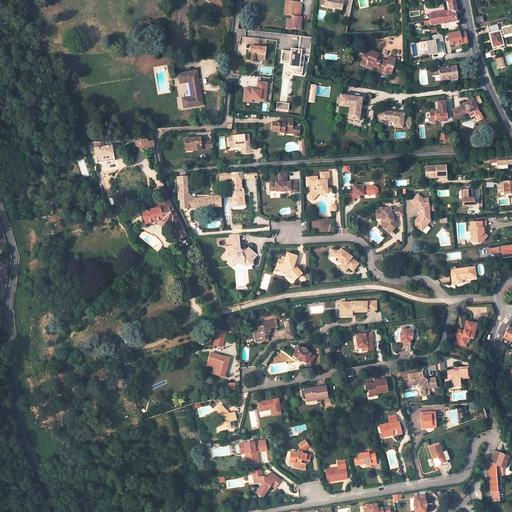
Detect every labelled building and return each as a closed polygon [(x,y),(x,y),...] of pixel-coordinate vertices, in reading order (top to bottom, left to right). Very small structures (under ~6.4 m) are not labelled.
[(344,1),(338,0),(326,0),(324,7),(341,11),(344,1)] [(432,25),(457,21),(456,15),(458,14),(455,0),(446,0),(447,2),(446,2),(449,12),(430,15),(432,25)] [(299,17),(301,5),(294,5),(294,3),(286,2),(285,11),(286,11),(285,16),(291,16),(291,20),(289,20),(287,29),(299,31),(300,21),(297,21),(297,17),(299,17)] [(500,31),(489,33),(493,48),(503,45),(501,37),(511,34),(511,25),(501,28),(502,33),(501,34),(500,31)] [(451,45),(460,43),(460,44),(467,43),(465,31),(460,32),(449,35),(451,45)] [(442,42),(441,34),(431,36),(432,41),(418,43),(419,51),(427,50),(428,55),(437,54),(435,42),(442,42)] [(282,52),(280,61),(296,63),(295,73),(302,74),(303,64),(300,63),(303,63),(304,56),(301,56),(301,55),(309,56),(311,38),(302,37),(299,55),(282,52)] [(299,55),(302,37),(299,37),(298,50),(290,49),(290,51),(282,51),(282,52),(299,55)] [(251,46),(250,60),(264,61),(266,47),(262,47),(262,40),(255,39),(254,46),(251,46)] [(378,54),(370,51),(369,54),(360,50),(357,56),(362,58),(361,62),(365,64),(364,65),(372,68),(373,66),(378,67),(377,69),(392,73),(396,58),(389,56),(388,61),(376,58),(378,54)] [(496,59),(498,67),(504,65),(502,58),(496,59)] [(296,63),(280,61),(280,63),(288,64),(288,67),(293,68),(293,75),(302,76),(302,74),(295,73),(296,63)] [(449,68),(439,69),(441,81),(457,79),(455,67),(449,68)] [(201,104),(195,71),(177,74),(179,83),(188,82),(191,97),(182,99),(183,108),(201,104)] [(251,99),(259,100),(265,100),(266,83),(257,82),(256,89),(256,91),(251,90),(251,89),(245,88),(243,98),(251,99)] [(362,98),(340,95),(338,106),(349,107),(347,119),(358,121),(360,110),(361,105),(362,98)] [(459,105),(459,106),(452,109),(453,120),(461,116),(460,115),(468,112),(470,111),(475,115),(479,113),(475,104),(480,102),(478,96),(459,105)] [(432,120),(448,119),(446,101),(439,101),(439,110),(431,112),(432,120)] [(279,105),(279,110),(285,111),(286,106),(289,106),(289,104),(277,103),(276,105),(279,105)] [(381,112),(375,111),(374,120),(380,121),(380,119),(394,121),(393,127),(402,128),(402,126),(412,127),(411,118),(403,117),(404,114),(381,111),(381,112)] [(293,119),(285,118),(284,124),(279,123),(272,122),(272,124),(271,123),(270,129),(272,129),(272,130),(278,131),(278,132),(284,133),(294,134),(294,137),(298,137),(299,128),(292,127),(293,119)] [(249,135),(232,136),(232,138),(228,138),(230,149),(242,147),(243,154),(251,153),(249,135)] [(200,138),(184,139),(184,149),(192,148),(192,151),(201,150),(201,149),(201,142),(200,138)] [(141,149),(154,148),(153,141),(147,141),(147,139),(141,140),(141,139),(135,140),(136,148),(141,147),(141,149)] [(115,161),(111,141),(93,143),(94,145),(97,164),(115,161)] [(495,165),(511,164),(511,156),(505,157),(497,158),(497,157),(486,158),(486,164),(494,163),(495,165)] [(447,165),(426,166),(426,178),(447,177),(447,165)] [(328,183),(328,172),(319,173),(319,180),(316,180),(316,178),(315,177),(308,177),(309,186),(310,186),(310,191),(308,194),(313,199),(317,194),(322,194),(321,192),(326,192),(326,183),(328,183)] [(238,179),(238,173),(232,173),(233,179),(234,206),(240,206),(240,203),(243,203),(243,196),(239,196),(239,193),(239,188),(238,179)] [(193,182),(226,180),(225,174),(193,176),(193,182)] [(286,183),(285,175),(278,175),(279,183),(275,183),(275,184),(269,184),(269,191),(275,191),(275,192),(280,192),(285,192),(289,191),(289,193),(295,193),(295,181),(289,182),(289,183),(286,183)] [(177,177),(178,200),(180,200),(181,209),(188,209),(187,193),(186,176),(177,177)] [(511,192),(511,181),(503,182),(503,184),(498,184),(498,192),(504,192),(504,193),(511,192)] [(345,194),(345,201),(354,201),(354,198),(357,198),(357,197),(360,197),(359,195),(370,195),(369,186),(363,187),(363,185),(353,186),(353,194),(349,194),(345,194)] [(472,189),(463,189),(464,199),(462,199),(463,205),(473,204),(473,199),(472,189)] [(194,198),(187,193),(188,209),(202,208),(201,200),(207,200),(207,197),(194,198)] [(416,194),(410,201),(417,207),(418,211),(419,212),(419,214),(418,215),(414,220),(414,225),(421,231),(425,225),(426,222),(427,220),(429,217),(429,211),(434,211),(434,205),(428,205),(428,203),(424,203),(423,202),(422,198),(416,194)] [(220,207),(220,196),(207,197),(207,200),(201,200),(202,208),(220,207)] [(157,221),(174,230),(179,239),(186,235),(170,204),(170,203),(168,198),(160,199),(163,207),(156,209),(146,211),(142,212),(145,224),(157,221)] [(393,217),(403,216),(402,208),(385,209),(384,208),(379,208),(379,211),(375,211),(376,217),(381,217),(381,219),(383,222),(384,225),(391,232),(396,227),(396,224),(393,221),(393,217)] [(478,239),(482,239),(485,235),(482,232),(482,227),(485,227),(484,221),(481,221),(470,222),(470,226),(469,226),(469,231),(472,231),(473,235),(470,238),(473,241),(477,241),(478,239)] [(238,233),(226,233),(227,241),(231,241),(238,241),(238,233)] [(511,244),(489,248),(489,254),(499,253),(499,252),(502,252),(502,254),(511,252),(511,244)] [(253,258),(251,257),(254,253),(247,248),(245,250),(241,251),(238,248),(238,246),(231,245),(226,245),(226,249),(221,256),(225,259),(224,260),(228,264),(232,260),(234,261),(234,264),(243,263),(246,265),(252,265),(252,260),(253,258)] [(332,250),(331,256),(335,257),(338,259),(338,260),(342,263),(339,267),(346,271),(349,267),(353,270),(357,263),(351,259),(352,257),(341,249),(340,250),(332,250)] [(278,258),(276,266),(282,268),(281,270),(287,272),(295,279),(303,271),(297,266),(296,267),(294,265),(294,263),(296,254),(286,250),(283,260),(278,258)] [(460,277),(467,276),(467,278),(474,277),(473,266),(449,269),(451,284),(461,283),(460,277)] [(340,309),(342,310),(342,313),(348,313),(348,316),(352,316),(353,310),(356,310),(356,311),(367,311),(367,310),(377,310),(377,301),(367,301),(352,301),(340,302),(340,309)] [(265,324),(257,326),(258,330),(254,330),(255,336),(256,336),(257,341),(262,340),(262,339),(267,338),(266,335),(266,333),(268,333),(268,330),(269,330),(269,328),(276,326),(274,319),(264,321),(265,324)] [(473,339),(477,324),(466,322),(464,331),(463,334),(458,332),(456,341),(464,343),(465,337),(468,338),(473,339)] [(222,327),(215,327),(210,344),(217,344),(222,327)] [(503,338),(511,341),(511,328),(508,327),(507,327),(503,338)] [(411,340),(412,333),(412,330),(402,329),(402,332),(401,332),(400,338),(401,338),(401,342),(411,343),(411,340)] [(293,331),(286,334),(288,340),(296,338),(293,331)] [(361,348),(366,347),(367,351),(373,350),(371,342),(366,342),(366,341),(365,335),(356,336),(358,349),(361,348)] [(465,337),(464,343),(456,341),(455,344),(466,347),(468,338),(465,337)] [(296,357),(301,360),(305,362),(310,353),(306,350),(307,349),(302,346),(301,347),(297,345),(292,355),(296,357)] [(230,354),(211,349),(209,359),(218,361),(216,370),(225,373),(230,354)] [(459,370),(452,371),(452,369),(447,369),(448,379),(452,379),(453,385),(460,384),(460,378),(469,378),(468,366),(458,367),(459,369),(459,370)] [(426,379),(423,377),(423,372),(408,375),(409,378),(405,379),(406,386),(409,386),(410,384),(415,383),(415,385),(418,384),(421,386),(420,388),(421,388),(424,391),(424,395),(430,394),(429,392),(434,391),(434,387),(436,387),(435,378),(426,379)] [(376,393),(387,391),(384,379),(373,381),(374,384),(373,384),(371,383),(368,383),(369,390),(367,390),(368,396),(377,395),(376,393)] [(306,398),(317,397),(317,399),(327,397),(326,386),(304,389),(306,398)] [(258,408),(271,406),(272,415),(281,414),(279,398),(257,402),(258,408)] [(217,419),(218,425),(219,424),(221,430),(230,427),(229,424),(228,420),(235,419),(234,411),(228,413),(224,414),(224,411),(225,409),(220,404),(213,410),(218,415),(218,418),(217,419)] [(422,426),(437,425),(436,411),(421,412),(422,426)] [(403,434),(399,422),(398,423),(396,416),(389,418),(390,423),(380,426),(382,436),(393,433),(394,435),(394,436),(403,434)] [(258,440),(259,451),(266,450),(265,439),(258,440)] [(291,451),(289,461),(294,462),(294,464),(293,467),(304,470),(306,464),(301,463),(302,459),(310,461),(311,455),(303,454),(302,451),(309,446),(305,440),(299,444),(301,447),(298,450),(299,451),(297,452),(291,451)] [(255,451),(253,441),(239,443),(240,453),(245,452),(247,461),(250,460),(256,459),(255,451)] [(445,462),(439,445),(429,448),(435,465),(445,462)] [(369,452),(359,453),(359,458),(355,459),(356,464),(367,462),(370,462),(371,464),(377,463),(375,451),(375,448),(374,448),(368,449),(369,452)] [(250,464),(258,463),(256,451),(255,451),(256,459),(250,460),(250,464)] [(504,469),(507,456),(494,451),(492,456),(489,465),(488,466),(489,480),(490,492),(493,502),(498,501),(495,466),(504,469)] [(338,468),(325,470),(327,482),(347,478),(345,468),(345,465),(344,462),(344,460),(337,461),(338,466),(338,468)] [(264,495),(271,485),(270,484),(273,480),(278,483),(280,480),(270,473),(266,478),(263,476),(262,476),(260,469),(249,471),(250,474),(255,473),(256,478),(253,478),(254,483),(258,483),(261,485),(257,491),(264,495)] [(426,506),(426,502),(425,502),(424,496),(414,496),(414,511),(425,511),(425,506),(426,506)]
